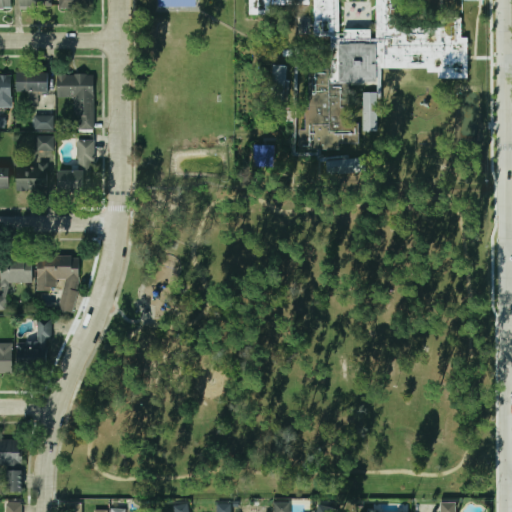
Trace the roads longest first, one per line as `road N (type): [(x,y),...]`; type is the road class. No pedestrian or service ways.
road 1 (residential): [(47,511),(50,442),(118,224),(119,0)]
road 2 (tertiary): [(509,511),(505,0)]
road 3 (residential): [(120,39),(0,39)]
